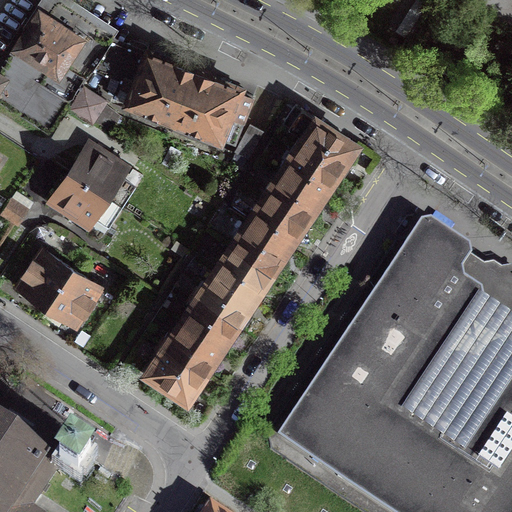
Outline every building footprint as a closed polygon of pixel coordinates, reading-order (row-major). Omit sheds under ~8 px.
[(121,22),(85,0),(41,0),(37,7),(104,49),(112,36),(121,22)] [(37,7),(0,66),(0,74),(7,79),(0,89),(0,101),(51,134),(67,108),(82,84),(94,67),(104,49),(37,7)] [(173,121),(194,69),(112,36),(104,49),(94,67),(120,78),(113,96),(173,121)] [(194,69),(173,121),(234,144),(249,90),(194,69)] [(67,108),(92,124),(94,120),(110,130),(119,115),(105,103),(107,100),(82,84),(67,108)] [(303,137),(298,145),(338,171),(356,144),(295,104),(283,123),(303,137)] [(263,131),(250,123),(236,149),(249,157),(263,131)] [(89,141),(70,170),(122,204),(143,173),(102,147),(101,149),(89,141)] [(342,174),(338,171),(298,145),(297,146),(293,144),(288,151),(292,154),(282,170),(322,196),(329,185),(333,187),(342,174)] [(122,204),(70,170),(50,200),(63,208),(61,210),(87,227),(94,216),(109,225),(122,204)] [(305,221),(322,196),(282,170),(265,195),(305,221)] [(288,246),(305,221),(265,195),(248,220),(288,246)] [(27,208),(10,197),(1,213),(18,223),(19,222),(20,222),(28,211),(26,210),(27,208)] [(272,271),(288,246),(248,220),(232,245),(272,271)] [(271,440),(275,459),(356,511),(511,511),(511,274),(502,277),(493,271),(481,273),(467,264),(465,252),(423,224),(411,227),(271,440)] [(255,296),(272,271),(232,245),(215,270),(255,296)] [(72,267),(42,248),(17,286),(46,305),(72,267)] [(101,287),(72,267),(46,305),(76,325),(101,287)] [(238,321),(255,296),(215,270),(202,289),(196,285),(193,291),(238,321)] [(222,347),(238,321),(193,291),(189,297),(194,301),(182,320),(222,347)] [(205,372),(222,347),(182,320),(169,339),(163,335),(159,341),(205,372)] [(209,374),(205,372),(159,341),(155,347),(161,351),(147,372),(187,399),(196,385),(200,388),(209,374)] [(0,511),(7,511),(16,499),(30,507),(59,464),(69,448),(0,401),(0,511)] [(7,511),(37,511),(30,507),(16,499),(7,511)]
